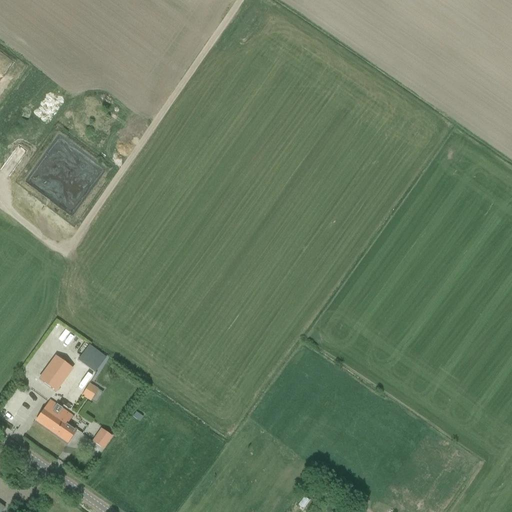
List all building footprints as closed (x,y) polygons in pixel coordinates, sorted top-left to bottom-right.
[(99,179),(108,170),(82,145),(76,152),(93,169),(91,171),(99,179)] [(89,196),(90,189),(91,179),(85,179),(84,188),(81,188),(80,194),(89,196)] [(78,361),(95,373),(106,358),(90,346),(78,361)] [(55,357),(39,380),(55,392),(72,369),(55,357)] [(94,387),(97,379),(91,377),(83,398),(93,401),(98,388),(94,387)] [(76,431),(67,424),(72,417),(50,402),(41,414),(36,422),(67,444),(76,431)] [(92,442),(102,449),(111,437),(101,430),(92,442)]
